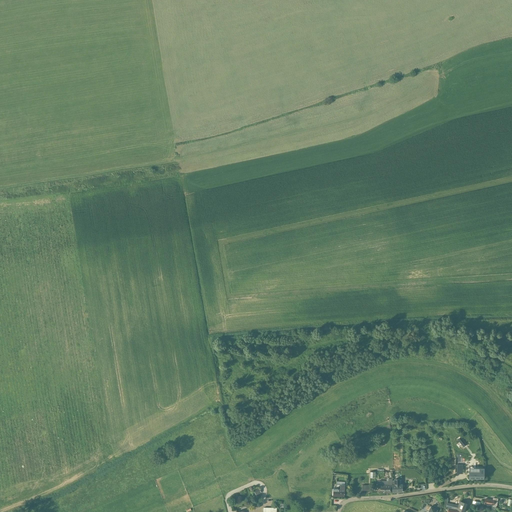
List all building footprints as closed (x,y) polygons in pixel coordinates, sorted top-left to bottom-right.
[(462,439),(461,437),(458,439),(459,441),(463,447),(467,444),(462,438),(462,439)] [(469,471),(469,478),(483,479),(484,468),(483,468),(479,468),(479,471),(471,471),(469,471)] [(392,479),(388,479),(388,482),(378,482),(378,492),(392,492),(392,479)] [(393,492),(402,492),(402,484),(401,484),(401,480),(398,480),(398,479),(394,479),(394,480),(392,481),(393,485),(392,485),(393,492)] [(345,485),(336,485),(336,489),(333,489),(332,496),(344,496),(345,485)] [(464,511),(468,504),(467,504),(459,501),(458,505),(447,503),(446,507),(457,510),(463,511),(464,511)]
